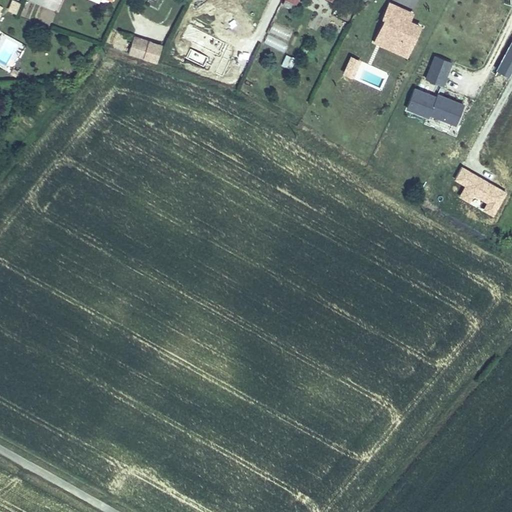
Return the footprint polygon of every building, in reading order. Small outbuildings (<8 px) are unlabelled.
[(16,12),(21,1),(17,0),(12,0),(11,5),(10,10),(16,12)] [(383,40),(406,51),(419,27),(408,21),(404,19),(408,12),(391,3),(384,16),(386,17),(380,30),(386,34),(383,40)] [(287,40),(290,31),(273,23),(269,32),(287,40)] [(386,34),(380,30),(377,36),(383,40),(386,34)] [(263,42),(282,52),(287,43),(267,33),(263,42)] [(141,57),(146,41),(131,36),(126,52),(141,57)] [(439,57),(429,79),(443,86),(453,63),(439,57)] [(430,116),(432,113),(457,124),(465,106),(444,97),(443,100),(416,89),(408,106),(430,116)]
